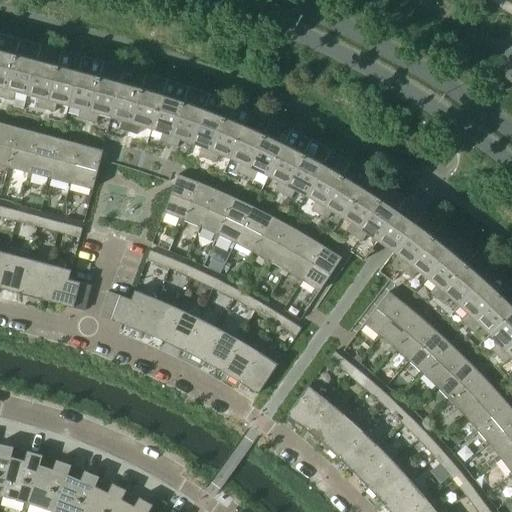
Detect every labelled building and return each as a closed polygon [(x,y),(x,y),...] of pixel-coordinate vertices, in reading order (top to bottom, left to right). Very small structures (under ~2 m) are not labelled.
[(431,286),(425,281),(428,277),(436,283),(437,284),(431,291),(432,292),(423,304),(432,311),(444,322),(462,339),(479,356),(493,343),(487,337),(491,334),(498,340),(499,341),(492,348),(493,349),(483,359),(502,380),(511,390),(511,303),(502,293),(483,277),(469,264),(450,248),(432,234),(415,221),(408,216),(398,209),(382,198),(363,186),(341,173),(325,163),(303,152),(284,142),(267,134),(245,124),(227,117),(206,108),(186,101),(163,93),(140,86),(98,75),(80,70),(56,64),(19,54),(0,48),(0,111),(72,130),(77,112),(69,110),(71,105),(80,107),(82,108),(79,117),(80,117),(77,131),(130,146),(153,153),(159,135),(151,133),(153,128),(161,130),(164,131),(161,140),(162,141),(157,155),(169,159),(184,164),(207,173),(221,179),(228,183),(236,165),(229,162),(231,157),(240,161),(241,162),(238,171),(239,171),(233,185),(244,190),(259,197),(281,208),(295,215),(302,220),(311,203),(305,199),(307,195),(315,199),(317,200),(312,208),(313,209),(306,222),(316,228),(348,248),(364,260),(379,239),(387,245),(395,250),(380,270),(397,283),(413,295),(419,300),(431,286)] [(0,121),(0,163),(9,166),(19,127),(0,121)] [(19,127),(9,166),(25,170),(30,172),(40,132),(19,127)] [(40,132),(30,172),(34,173),(51,177),(61,138),(40,132)] [(61,138),(51,177),(67,182),(72,183),(82,144),(61,138)] [(82,144),(72,183),(76,184),(94,189),(99,168),(100,163),(101,160),(103,152),(104,149),(82,144)] [(177,223),(181,224),(199,181),(179,173),(165,211),(179,217),(177,223)] [(188,220),(201,226),(217,189),(199,181),(181,224),(185,226),(188,220)] [(212,237),(216,239),(236,197),(217,189),(201,226),(214,232),(212,237)] [(223,236),(236,242),(254,206),(236,197),(216,239),(220,241),(223,236)] [(0,216),(17,221),(19,210),(0,205),(0,216)] [(254,206),(236,242),(249,249),(253,251),(272,215),(254,206)] [(17,221),(38,226),(40,216),(19,210),(17,221)] [(272,215),(253,251),(257,253),(270,260),(290,225),(272,215)] [(38,226),(59,232),(61,222),(40,216),(38,226)] [(61,222),(59,232),(80,238),(83,227),(61,222)] [(280,273),(284,275),(307,235),(290,225),(270,260),(283,267),(280,273)] [(291,272),(303,280),(324,245),(307,235),(284,275),(287,277),(291,272)] [(324,245),(303,280),(315,288),(312,292),(317,295),(342,257),(324,245)] [(147,259),(170,268),(174,258),(151,249),(147,259)] [(0,283),(8,252),(0,250),(0,283)] [(0,283),(0,287),(20,292),(29,258),(8,252),(0,283)] [(20,292),(41,298),(50,263),(29,258),(20,292)] [(170,268),(192,277),(196,268),(174,258),(170,268)] [(41,298),(74,307),(80,281),(69,279),(72,269),(50,263),(41,298)] [(192,277),(213,288),(218,278),(196,268),(192,277)] [(213,288),(234,298),(239,289),(218,278),(213,288)] [(80,281),(74,307),(85,310),(92,284),(80,281)] [(234,298),(255,310),(260,301),(239,289),(234,298)] [(124,323),(144,331),(158,298),(135,290),(132,299),(121,295),(112,319),(124,323)] [(101,316),(112,319),(121,295),(110,291),(101,316)] [(365,323),(368,325),(381,335),(406,304),(390,291),(365,323)] [(144,331),(164,340),(179,307),(158,298),(144,331)] [(255,310),(276,322),(281,313),(260,301),(255,310)] [(388,349),(391,352),(422,317),(406,304),(381,335),(392,345),(388,349)] [(164,340),(183,349),(199,317),(179,307),(164,340)] [(281,313),(276,322),(297,336),(302,327),(281,313)] [(183,349),(203,359),(219,328),(199,317),(183,349)] [(399,350),(410,360),(437,330),(422,317),(391,352),(395,355),(399,350)] [(203,359),(221,370),(239,339),(219,328),(203,359)] [(416,374),(420,377),(452,344),(437,330),(410,360),(420,370),(416,374)] [(221,370),(240,381),(259,350),(239,339),(221,370)] [(427,376),(438,387),(466,358),(452,344),(420,377),(423,380),(427,376)] [(259,350),(240,381),(259,393),(279,363),(259,350)] [(329,359),(349,374),(355,366),(338,353),(335,351),(329,359)] [(466,358),(438,387),(448,397),(451,400),(481,372),(466,358)] [(349,374),(367,390),(374,382),(355,366),(349,374)] [(481,372),(451,400),(454,403),(464,414),(494,387),(481,372)] [(367,390),(385,405),(392,398),(374,382),(367,390)] [(288,414),(306,428),(328,400),(309,385),(288,414)] [(494,387),(464,414),(474,425),(477,428),(508,402),(494,387)] [(385,405),(402,422),(410,415),(392,398),(385,405)] [(306,428),(322,441),(346,414),(328,400),(306,428)] [(511,406),(508,402),(477,428),(480,432),(489,443),(511,424),(511,406)] [(322,441),(338,456),(363,430),(346,414),(322,441)] [(402,422),(419,439),(426,432),(410,415),(402,422)] [(511,424),(489,443),(499,454),(502,458),(511,449),(511,424)] [(338,456),(354,471),(379,446),(363,430),(338,456)] [(419,439),(435,457),(443,450),(426,432),(419,439)] [(0,500),(1,495),(2,495),(10,460),(11,460),(12,456),(14,446),(0,442),(0,500)] [(354,471),(369,487),(395,462),(379,446),(354,471)] [(511,449),(502,458),(504,461),(511,471),(511,449)] [(23,507),(26,508),(39,468),(40,464),(43,454),(28,450),(25,460),(12,456),(11,460),(10,460),(2,495),(24,501),(23,507)] [(435,457),(450,475),(458,468),(443,450),(435,457)] [(53,511),(54,511),(66,478),(67,478),(69,474),(72,464),(57,459),(54,469),(40,464),(39,468),(26,508),(30,509),(31,503),(39,506),(36,511),(53,511)] [(369,487),(384,502),(410,479),(395,462),(369,487)] [(450,475),(465,493),(474,487),(458,468),(450,475)] [(83,511),(94,489),(96,485),(100,476),(85,470),(82,479),(69,474),(67,478),(66,478),(54,511),(56,511),(83,511)] [(384,502),(391,511),(405,511),(425,496),(410,479),(384,502)] [(114,511),(120,502),(121,502),(123,498),(127,489),(113,482),(109,491),(96,485),(94,489),(83,511),(114,511)] [(465,493),(479,511),(480,511),(488,506),(474,487),(465,493)] [(149,511),(154,504),(140,496),(135,505),(123,498),(121,502),(120,502),(114,511),(149,511)] [(438,511),(425,496),(405,511),(438,511)]
